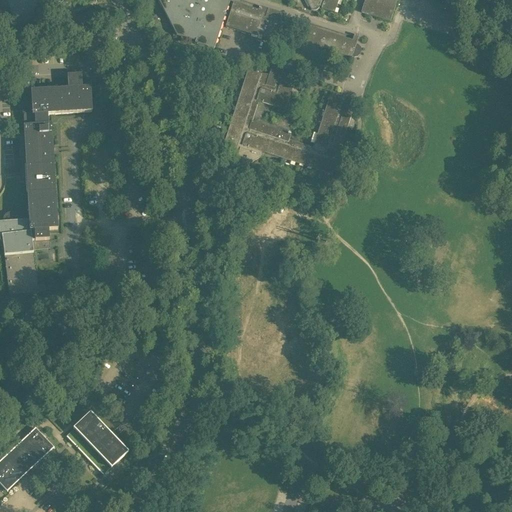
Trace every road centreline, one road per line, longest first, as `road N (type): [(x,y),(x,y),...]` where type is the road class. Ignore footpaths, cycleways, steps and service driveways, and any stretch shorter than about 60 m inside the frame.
road 1 (tertiary): [(136,511),(164,472),(193,389),(193,222)]
road 2 (residential): [(0,307),(97,288),(118,229)]
road 3 (residential): [(228,66),(233,47),(355,88)]
road 4 (tertiary): [(183,168),(133,36)]
road 5 (residential): [(96,50),(89,24),(79,21),(24,40),(10,74)]
road 6 (residential): [(387,505),(511,507)]
road 7 (residential): [(375,35),(258,0)]
